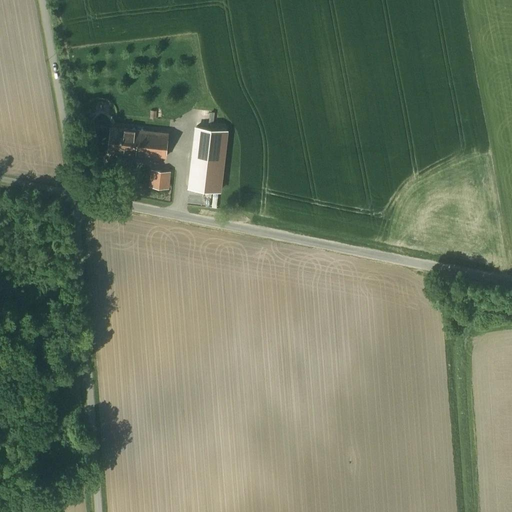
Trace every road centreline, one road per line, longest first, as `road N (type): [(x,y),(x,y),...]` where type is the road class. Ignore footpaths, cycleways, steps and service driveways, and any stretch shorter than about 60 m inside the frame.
road 1 (unclassified): [(77,195),(511,278)]
road 2 (residential): [(98,511),(77,195)]
road 3 (residential): [(77,195),(38,0)]
